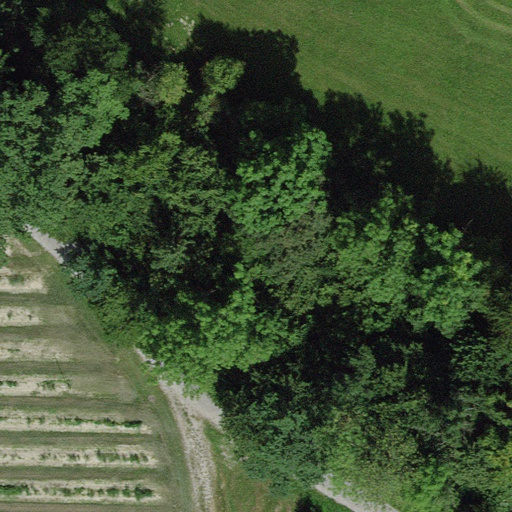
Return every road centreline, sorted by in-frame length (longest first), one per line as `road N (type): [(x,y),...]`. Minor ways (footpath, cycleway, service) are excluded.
road 1 (track): [(0,201),(178,370),(383,511)]
road 2 (track): [(178,370),(210,511)]
